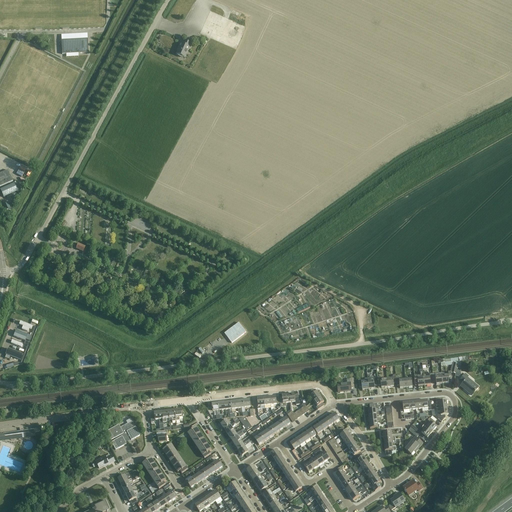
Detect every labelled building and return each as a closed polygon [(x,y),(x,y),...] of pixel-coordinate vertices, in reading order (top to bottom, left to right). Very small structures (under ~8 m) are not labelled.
[(62,54),(88,53),(87,39),(61,40),(62,54)] [(179,48),(176,54),(184,58),(187,50),(188,51),(191,44),(184,41),(182,44),(180,44),(179,47),(179,48)] [(0,186),(13,181),(8,170),(0,173),(0,186)] [(14,184),(0,190),(3,197),(17,191),(14,184)] [(18,321),(17,324),(22,326),(20,329),(27,332),(28,329),(30,329),(31,326),(18,321)] [(246,333),(239,323),(224,334),(232,343),(246,333)] [(7,349),(5,354),(20,360),(22,355),(7,349)] [(417,376),(414,376),(415,384),(418,384),(418,387),(425,386),(424,378),(423,372),(420,372),(420,378),(418,379),(417,376)] [(451,372),(442,374),(442,376),(443,384),(449,383),(449,377),(452,377),(451,372)] [(430,377),(424,378),(425,386),(431,385),(431,382),(434,382),(433,375),(433,374),(430,374),(430,377)] [(442,374),(433,375),(434,382),(436,382),(437,385),(443,384),(442,376),(442,374)] [(472,395),(479,387),(475,384),(476,383),(465,374),(461,379),(464,382),(461,386),(472,395)] [(393,379),(387,380),(388,387),(394,387),(394,384),(397,384),(396,376),(393,376),(393,379)] [(396,376),(397,384),(397,386),(400,386),(400,389),(406,388),(405,380),(399,381),(399,378),(396,378),(396,376)] [(412,379),(405,380),(406,388),(413,387),(412,384),(415,384),(414,376),(411,376),(412,379)] [(388,387),(387,380),(381,380),(381,377),(377,378),(378,386),(381,385),(381,388),(388,387)] [(370,378),(368,379),(368,382),(369,390),(375,389),(375,386),(378,386),(377,379),(374,379),(374,381),(371,381),(370,378)] [(351,389),(354,388),(353,379),(350,379),(350,383),(337,385),(338,393),(351,391),(351,389)] [(361,382),(361,380),(358,381),(359,388),(362,388),(362,390),(369,390),(368,382),(368,379),(365,379),(365,382),(361,382)] [(309,394),(310,396),(314,402),(321,397),(317,391),(314,393),(312,391),(309,394)] [(294,394),(288,395),(289,403),(295,402),(296,405),(300,405),(298,395),(295,395),(294,394)] [(282,397),(279,397),(281,407),(286,407),(286,403),(289,403),(288,395),(282,396),(282,397)] [(276,396),(270,397),(271,405),(280,404),(281,407),(279,397),(276,398),(276,396)] [(321,397),(314,402),(317,406),(316,407),(318,410),(324,406),(322,403),(324,402),(321,397)] [(436,407),(437,409),(448,408),(447,401),(443,402),(442,399),(435,400),(436,403),(439,402),(439,406),(436,407)] [(428,400),(422,401),(422,409),(428,408),(428,411),(432,411),(431,408),(431,401),(428,402),(428,400)] [(231,402),(225,403),(225,410),(229,410),(229,414),(230,414),(230,418),(233,418),(232,414),(232,409),(231,402)] [(401,413),(404,412),(407,412),(407,411),(410,410),(409,402),(403,403),(403,404),(400,405),(401,413)] [(209,408),(205,408),(210,414),(213,414),(213,412),(216,411),(217,416),(220,416),(220,415),(219,411),(218,404),(212,404),(212,408),(209,408)] [(368,410),(369,416),(377,415),(379,415),(379,412),(376,413),(376,409),(378,409),(377,404),(370,404),(370,410),(368,410)] [(448,408),(437,409),(437,412),(440,412),(441,416),(438,416),(438,419),(442,422),(445,418),(445,416),(449,415),(448,408)] [(182,410),(174,410),(175,419),(176,421),(179,421),(179,417),(182,417),(182,410)] [(154,415),(150,416),(151,423),(155,422),(155,420),(159,420),(159,423),(160,430),(163,429),(163,428),(163,423),(161,412),(154,413),(154,415)] [(335,414),(330,417),(334,424),(339,420),(335,414)] [(286,417),(281,421),(285,427),(290,424),(286,417)] [(330,417),(324,421),(329,427),(334,424),(330,417)] [(426,423),(424,426),(432,432),(437,427),(433,425),(435,422),(430,418),(428,420),(431,422),(428,425),(426,423)] [(218,421),(221,424),(225,430),(231,426),(227,420),(218,421)] [(139,435),(135,427),(132,421),(120,428),(118,425),(105,432),(110,441),(114,438),(115,440),(111,442),(115,450),(126,444),(125,442),(126,439),(127,440),(128,439),(130,438),(131,440),(139,435)] [(231,426),(225,430),(228,435),(234,431),(232,428),(236,426),(240,423),(238,421),(235,423),(231,426)] [(281,421),(276,425),(280,431),(285,427),(281,421)] [(324,421),(319,424),(323,431),(329,427),(324,421)] [(323,431),(319,424),(313,428),(318,434),(323,431)] [(276,425),(270,428),(275,434),(280,431),(276,425)] [(414,430),(412,433),(417,437),(421,432),(413,425),(411,428),(414,430)] [(432,432),(424,426),(422,428),(424,430),(422,433),(428,438),(432,432)] [(0,437),(39,432),(39,428),(0,433),(0,437)] [(196,428),(189,433),(204,455),(203,456),(204,459),(211,455),(209,452),(211,451),(196,428)] [(270,428),(265,432),(269,438),(275,434),(270,428)] [(234,431),(228,435),(232,440),(245,431),(244,429),(240,432),(237,434),(234,431)] [(312,429),(306,433),(311,439),(316,436),(312,429)] [(245,431),(232,440),(235,445),(241,441),(240,438),(244,435),(247,433),(245,431)] [(340,435),(344,440),(350,436),(347,431),(340,435)] [(265,432),(260,435),(264,441),(269,438),(265,432)] [(159,443),(167,443),(166,433),(156,434),(157,440),(158,440),(159,443)] [(306,433),(301,437),(305,443),(311,439),(306,433)] [(264,441),(260,435),(254,439),(259,445),(264,441)] [(350,436),(344,440),(347,446),(354,441),(350,436)] [(301,437),(296,440),(300,446),(305,443),(301,437)] [(420,447),(423,444),(415,437),(405,450),(412,455),(419,446),(420,447)] [(241,441),(235,445),(239,451),(251,443),(252,442),(251,439),(248,441),(243,444),(241,441)] [(300,446),(296,440),(290,444),(295,450),(300,446)] [(354,441),(347,446),(351,451),(357,446),(354,441)] [(251,443),(239,451),(242,456),(249,452),(247,449),(252,445),(251,443)] [(393,444),(384,445),(386,455),(392,454),(392,451),(396,451),(396,447),(393,447),(393,444)] [(170,446),(163,451),(178,473),(180,472),(182,474),(188,470),(186,467),(185,468),(170,446)] [(357,446),(351,451),(354,456),(361,452),(357,446)] [(271,454),(275,460),(281,456),(277,450),(271,454)] [(326,452),(320,456),(324,463),(330,459),(326,452)] [(355,458),(357,461),(361,466),(368,462),(364,456),(363,457),(361,454),(355,458)] [(109,464),(114,461),(111,455),(106,458),(105,457),(95,462),(95,460),(91,463),(94,467),(97,465),(99,469),(108,464),(109,464)] [(281,456),(275,460),(278,465),(284,461),(281,456)] [(320,456),(315,459),(319,466),(324,463),(320,456)] [(151,458),(143,463),(158,486),(157,487),(159,489),(165,485),(164,482),(166,481),(151,458)] [(315,459),(310,463),(314,469),(319,466),(315,459)] [(218,461),(213,464),(217,471),(222,467),(218,461)] [(284,461),(278,465),(282,470),(288,466),(284,461)] [(368,462),(361,466),(364,471),(371,467),(368,462)] [(314,469),(310,463),(304,466),(309,473),(314,469)] [(213,464),(208,468),(212,474),(217,471),(213,464)] [(247,470),(250,476),(257,471),(254,466),(247,470)] [(288,466),(282,470),(285,476),(291,472),(288,466)] [(336,475),(339,480),(346,476),(342,470),(343,470),(341,467),(336,471),(338,473),(336,475)] [(371,467),(364,471),(368,477),(374,472),(371,467)] [(208,468),(202,471),(206,478),(212,474),(208,468)] [(202,471),(197,475),(201,481),(206,478),(202,471)] [(257,471),(250,476),(254,481),(261,476),(257,471)] [(291,472),(285,476),(289,481),(295,477),(291,472)] [(374,472),(368,477),(371,482),(378,477),(374,472)] [(128,474),(118,479),(121,485),(131,480),(128,481),(127,479),(130,477),(128,474)] [(197,475),(192,478),(196,485),(201,481),(197,475)] [(138,476),(135,478),(131,480),(121,485),(124,490),(131,487),(129,483),(132,481),(132,482),(136,480),(140,478),(138,476)] [(261,476),(254,481),(257,486),(264,482),(261,476)] [(346,476),(339,480),(343,485),(349,481),(346,476)] [(295,477),(289,481),(292,486),(298,482),(295,477)] [(371,482),(375,487),(373,488),(375,492),(381,488),(379,484),(381,482),(378,477),(371,482)] [(196,485),(192,478),(186,482),(191,488),(196,485)] [(349,481),(343,485),(346,491),(353,486),(349,481)] [(419,491),(422,489),(419,483),(416,485),(413,481),(403,488),(409,496),(418,490),(419,491)] [(228,487),(232,492),(239,488),(235,482),(228,487)] [(264,482),(257,486),(261,492),(268,487),(264,482)] [(298,482),(292,486),(296,492),(302,488),(298,482)] [(353,486),(346,491),(350,496),(356,491),(353,486)] [(131,487),(124,490),(126,496),(137,491),(136,490),(133,491),(131,487)] [(363,487),(356,491),(350,496),(353,501),(360,497),(358,494),(362,492),(364,494),(366,492),(363,487)] [(239,488),(232,492),(235,498),(242,493),(239,488)] [(270,490),(263,495),(267,500),(273,496),(277,493),(281,491),(279,488),(272,493),(273,493),(272,494),(270,490)] [(309,501),(314,498),(320,493),(317,488),(310,492),(314,497),(309,501)] [(170,493),(167,495),(172,501),(177,497),(172,490),(169,492),(170,493)] [(137,491),(126,496),(129,502),(130,501),(132,504),(137,501),(136,499),(137,498),(135,494),(138,492),(137,491)] [(216,491),(211,495),(215,502),(221,498),(216,491)] [(242,493),(235,498),(239,503),(246,498),(242,493)] [(314,498),(309,501),(311,503),(315,500),(317,503),(324,498),(320,493),(314,498)] [(395,508),(405,502),(399,493),(396,495),(397,497),(391,501),(395,508)] [(164,495),(162,497),(167,504),(172,501),(167,495),(165,496),(164,495)] [(211,495),(205,498),(210,505),(215,502),(211,495)] [(273,496),(267,500),(270,505),(277,501),(273,496)] [(299,508),(301,506),(299,504),(303,501),(299,496),(294,500),(299,508)] [(160,500),(157,501),(161,508),(167,504),(162,497),(159,499),(160,500)] [(205,498),(200,502),(205,509),(210,505),(205,498)] [(246,498),(239,503),(242,508),(249,504),(246,498)] [(324,498),(317,503),(321,508),(327,503),(324,498)] [(149,506),(147,508),(149,511),(155,511),(156,511),(151,504),(150,501),(148,499),(145,500),(147,503),(149,506)] [(102,511),(109,509),(105,500),(94,505),(96,510),(93,511),(92,510),(87,511),(102,511)] [(154,502),(151,504),(156,511),(161,508),(157,501),(155,503),(154,502)] [(277,501),(270,505),(274,511),(280,506),(277,501)] [(205,511),(206,511),(205,509),(200,502),(195,506),(199,511),(203,510),(204,511),(205,511)] [(141,503),(138,505),(139,508),(140,508),(142,511),(149,511),(147,508),(145,510),(142,506),(141,503)] [(327,503),(321,508),(323,511),(325,511),(331,509),(327,503)]
